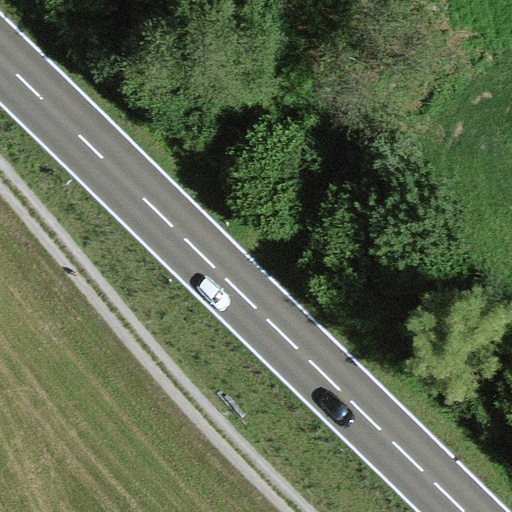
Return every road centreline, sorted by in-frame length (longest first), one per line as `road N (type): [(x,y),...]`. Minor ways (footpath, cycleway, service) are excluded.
road 1 (secondary): [(468,511),(0,59)]
road 2 (track): [(0,181),(162,372),(295,511)]
